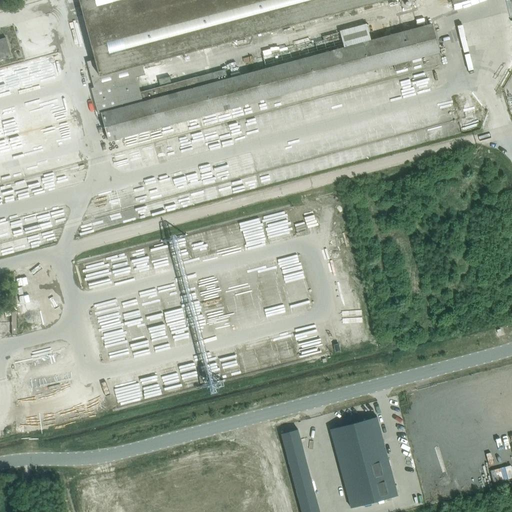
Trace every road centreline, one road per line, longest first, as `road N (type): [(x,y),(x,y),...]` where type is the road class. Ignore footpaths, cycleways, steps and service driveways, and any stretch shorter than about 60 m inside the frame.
road 1 (unclassified): [(511,138),(508,130),(0,269)]
road 2 (unclassified): [(511,348),(121,453),(0,462)]
